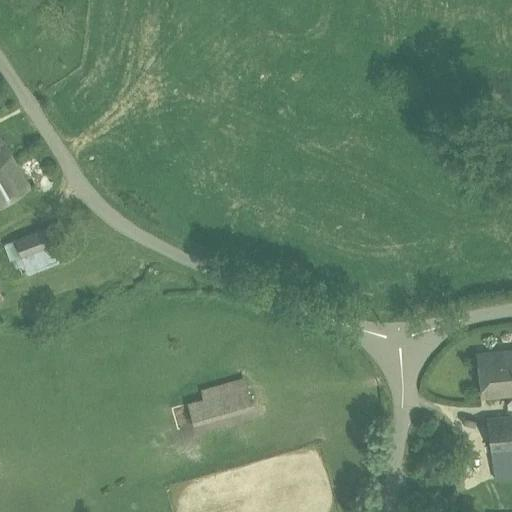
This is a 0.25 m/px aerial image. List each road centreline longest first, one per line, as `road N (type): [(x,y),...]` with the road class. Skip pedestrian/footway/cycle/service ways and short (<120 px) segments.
road 1 (unclassified): [(400,344),(132,236),(66,165),(0,57)]
road 2 (unclassified): [(379,511),(400,344)]
